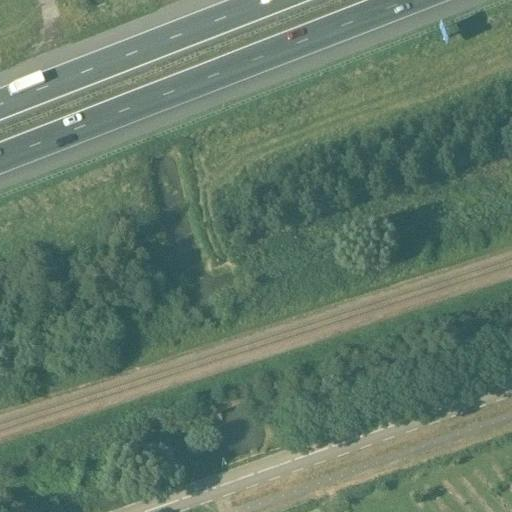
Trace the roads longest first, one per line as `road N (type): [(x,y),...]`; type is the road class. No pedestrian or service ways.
road 1 (motorway): [(0,159),(411,0)]
road 2 (secondary): [(152,511),(511,386)]
road 3 (motorway): [(272,0),(0,105)]
